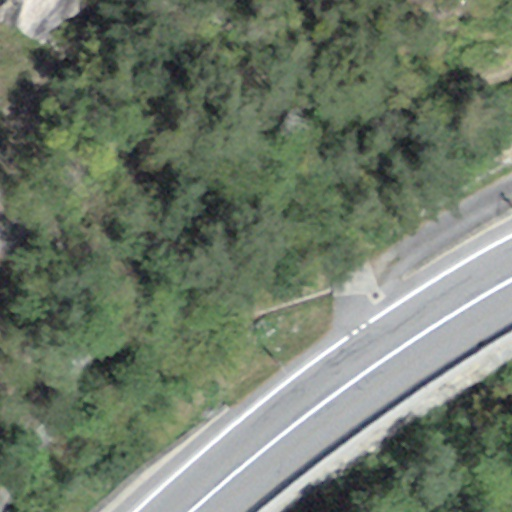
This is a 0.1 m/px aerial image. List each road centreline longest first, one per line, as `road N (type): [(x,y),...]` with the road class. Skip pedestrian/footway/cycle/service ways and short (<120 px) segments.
road 1 (primary): [(190,511),(294,420),(511,279)]
road 2 (track): [(350,381),(378,281),(408,248),(511,188)]
